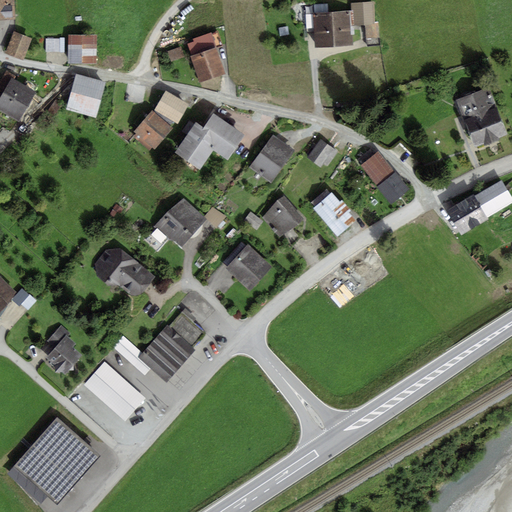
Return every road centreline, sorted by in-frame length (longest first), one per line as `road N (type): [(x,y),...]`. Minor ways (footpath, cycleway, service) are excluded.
road 1 (residential): [(139,80),(319,119),(387,155),(432,201)]
road 2 (residential): [(247,333),(339,256),(432,201)]
road 3 (primary): [(335,443),(511,325)]
road 4 (residential): [(131,459),(247,333)]
road 5 (residential): [(0,349),(131,459)]
road 6 (residential): [(247,333),(335,443)]
road 7 (residential): [(207,231),(189,256),(188,274),(247,333)]
road 8 (primary): [(231,511),(335,443)]
